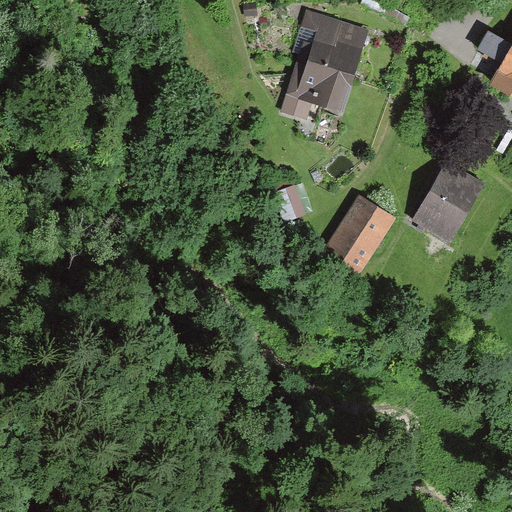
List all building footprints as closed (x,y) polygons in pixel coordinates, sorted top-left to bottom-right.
[(302,42),(294,65),(304,68),(305,67),(321,72),(322,70),(346,78),(357,44),(361,32),(318,17),(310,44),(302,42)] [(501,63),(492,79),(490,82),(511,95),(511,43),(511,46),(486,32),(476,49),(501,63)] [(304,68),(294,65),(285,92),(336,110),(346,78),(322,70),(321,72),(305,67),(304,68)] [(409,219),(443,239),(477,181),(442,162),(409,219)] [(290,185),(276,190),(271,192),(282,221),(283,220),(301,214),(290,185)] [(314,265),(345,285),(388,216),(357,197),(314,265)]
